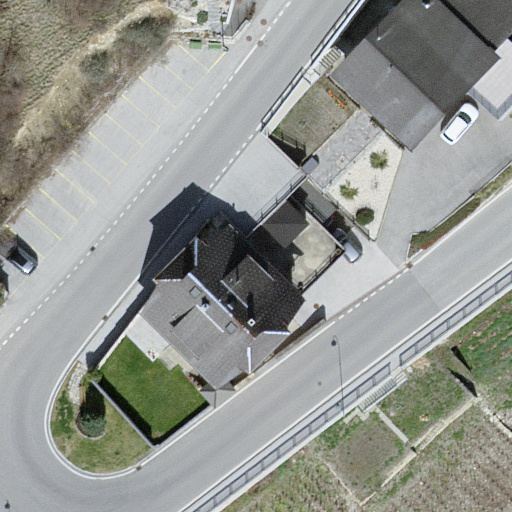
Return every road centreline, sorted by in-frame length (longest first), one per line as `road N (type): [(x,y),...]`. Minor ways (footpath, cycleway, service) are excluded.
road 1 (tertiary): [(341,0),(125,264),(28,362),(12,446)]
road 2 (tertiary): [(128,511),(150,505),(511,235)]
